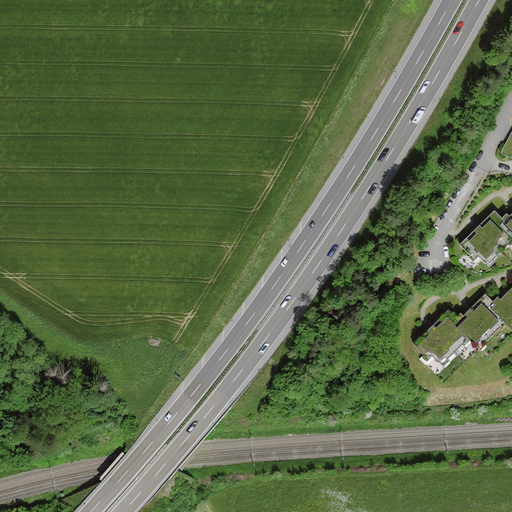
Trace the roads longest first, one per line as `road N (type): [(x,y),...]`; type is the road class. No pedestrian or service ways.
road 1 (motorway): [(451,0),(273,286),(89,511)]
road 2 (motorway): [(122,511),(319,263),(479,0)]
road 3 (residential): [(511,104),(432,259)]
